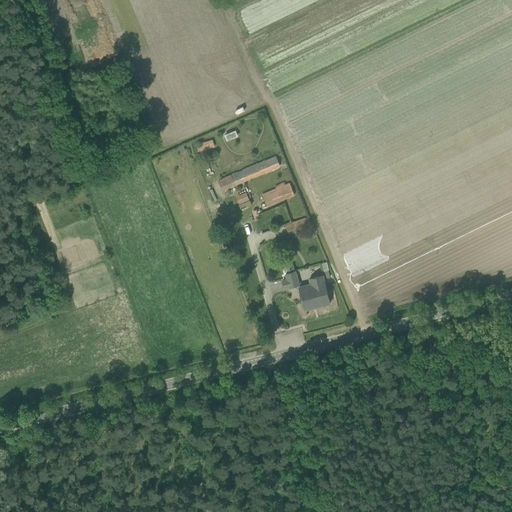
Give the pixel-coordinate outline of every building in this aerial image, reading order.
[(227,141),(232,139),(238,136),(236,131),(229,133),(224,136),(227,141)] [(197,151),(214,148),(213,141),(197,143),(197,151)] [(183,146),(177,149),(179,154),(186,151),(183,146)] [(280,166),(276,156),(237,172),(237,171),(232,172),(233,174),(218,180),(223,191),(280,166)] [(263,196),(267,207),(295,196),(290,185),(263,196)] [(236,196),(239,203),(249,199),(246,192),(236,196)] [(250,200),(239,205),(241,209),(252,205),(250,200)] [(309,217),(285,225),(289,235),(312,227),(309,217)] [(300,285),(296,272),(286,274),(287,279),(282,280),(284,289),(300,285)] [(299,287),(305,310),(330,304),(325,284),(323,275),(310,278),(312,284),(299,287)]
